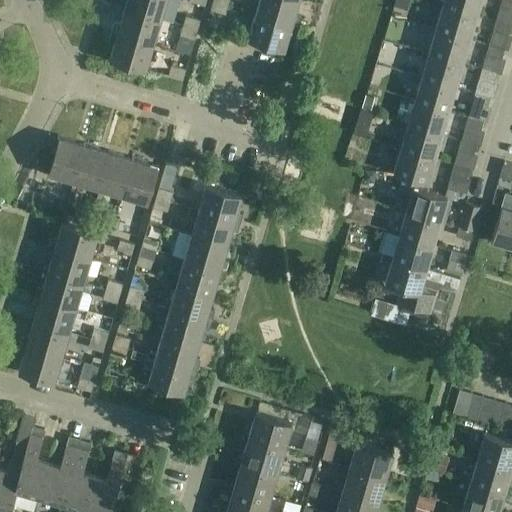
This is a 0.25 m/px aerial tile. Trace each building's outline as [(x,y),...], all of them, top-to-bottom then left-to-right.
[(127,0),(125,7),(161,18),(166,0),(127,0)] [(225,13),(228,4),(215,0),(213,0),(210,9),(225,13)] [(259,0),(256,12),(298,24),(301,14),(295,13),(298,0),(259,0)] [(408,0),(407,7),(430,13),(433,0),(408,0)] [(444,0),(443,4),(477,15),(481,0),(444,0)] [(511,0),(501,0),(495,20),(511,25),(511,0)] [(443,4),(436,28),(470,38),(477,15),(443,4)] [(114,21),(112,30),(154,42),(161,18),(125,7),(120,23),(114,21)] [(256,12),(248,37),(285,47),(289,31),(295,33),(298,24),(256,12)] [(185,15),(182,25),(197,29),(200,20),(185,15)] [(511,25),(495,20),(489,44),(508,49),(511,36),(508,35),(511,26),(511,25)] [(179,35),(194,39),(197,29),(182,25),(179,35)] [(436,28),(429,52),(463,62),(470,38),(436,28)] [(112,30),(109,39),(115,41),(110,57),(146,68),(154,42),(112,30)] [(489,44),(482,67),(501,73),(505,60),(501,59),(504,50),(507,51),(508,49),(489,44)] [(429,52),(422,76),(456,86),(463,62),(429,52)] [(168,75),(183,79),(186,69),(171,64),(168,75)] [(482,67),(475,91),(494,97),(497,84),(494,83),(496,73),(500,74),(501,73),(482,67)] [(422,76),(415,99),(449,109),(456,86),(422,76)] [(475,91),(468,115),(487,121),(491,107),(487,106),(490,97),(493,98),(494,97),(475,91)] [(415,99),(408,123),(442,133),(449,109),(415,99)] [(468,115),(461,139),(480,145),(484,132),(480,131),(483,121),(486,122),(487,121),(468,115)] [(408,123),(401,147),(435,157),(442,133),(408,123)] [(49,173),(74,180),(84,143),(60,136),(53,157),(42,154),(36,169),(49,173)] [(461,139),(454,163),(473,169),(477,156),(473,155),(476,144),(480,145),(461,139)] [(74,180),(98,187),(108,150),(84,143),(74,180)] [(394,172),(428,182),(435,157),(401,147),(394,172)] [(98,187),(122,194),(132,157),(108,150),(98,187)] [(157,164),(132,157),(122,194),(147,201),(157,164)] [(166,161),(159,185),(170,189),(178,164),(166,161)] [(511,164),(503,162),(499,176),(511,179),(511,164)] [(454,163),(447,188),(466,193),(470,178),(466,177),(469,168),(473,169),(454,163)] [(192,191),(202,195),(198,209),(240,221),(243,212),(237,210),(242,194),(206,183),(205,184),(195,181),(192,191)] [(391,205),(407,210),(441,220),(448,195),(414,185),(413,189),(398,185),(391,205)] [(159,186),(156,196),(170,200),(173,190),(159,186)] [(492,239),(511,245),(511,196),(506,195),(503,205),(502,205),(492,239)] [(156,196),(153,206),(168,210),(170,200),(156,196)] [(457,225),(458,225),(473,230),(474,230),(481,206),(464,202),(457,225)] [(89,213),(77,209),(74,216),(86,220),(89,213)] [(198,209),(191,233),(228,244),(232,228),(238,230),(240,221),(198,209)] [(407,210),(400,233),(434,243),(441,220),(407,210)] [(102,217),(100,225),(112,228),(114,220),(102,217)] [(51,236),(49,245),(91,258),(98,233),(62,222),(57,238),(51,236)] [(470,240),(473,230),(458,225),(455,235),(470,240)] [(191,233),(184,257),(226,270),(229,261),(223,259),(228,244),(191,233)] [(400,233),(393,258),(427,268),(434,243),(400,233)] [(144,235),(142,245),(156,249),(159,239),(144,235)] [(119,239),(116,249),(131,254),(134,244),(119,239)] [(84,282),(91,258),(49,245),(46,255),(52,257),(48,271),(84,282)] [(142,245),(139,255),(153,259),(156,249),(142,245)] [(445,271),(460,276),(467,254),(451,249),(445,271)] [(460,278),(427,268),(393,258),(382,255),(380,261),(391,264),(386,281),(402,286),(397,302),(430,311),(436,293),(421,289),(424,276),(442,282),(458,287),(460,278)] [(184,257),(179,273),(168,270),(165,280),(177,282),(213,292),(218,277),(224,279),(226,270),(184,257)] [(77,306),(84,282),(48,271),(43,287),(37,285),(34,294),(77,306)] [(107,279),(105,288),(119,292),(122,283),(107,279)] [(177,282),(170,306),(212,318),(214,309),(209,308),(213,292),(177,282)] [(130,284),(127,294),(142,298),(145,289),(130,284)] [(102,299),(116,303),(119,292),(105,288),(102,299)] [(37,306),(33,320),(70,331),(77,306),(34,294),(32,304),(37,306)] [(127,294),(124,304),(139,308),(142,298),(127,294)] [(371,315),(406,325),(411,309),(375,299),(371,315)] [(170,306),(162,330),(199,341),(204,326),(209,327),(212,318),(170,306)] [(23,334),(20,342),(63,354),(70,331),(33,320),(28,335),(23,334)] [(93,327),(91,337),(105,341),(108,332),(93,327)] [(162,330),(155,355),(197,367),(200,358),(194,357),(199,341),(162,330)] [(116,333),(113,343),(128,347),(130,337),(116,333)] [(87,347),(102,352),(105,341),(91,337),(87,347)] [(20,342),(17,352),(23,354),(18,369),(55,380),(63,354),(20,342)] [(113,343),(110,353),(125,357),(128,347),(113,343)] [(195,376),(197,367),(155,355),(148,380),(185,391),(189,375),(195,376)] [(79,377),(76,387),(90,391),(93,381),(79,377)] [(452,411),(464,415),(471,392),(459,389),(452,411)] [(464,415),(476,418),(482,396),(471,392),(464,415)] [(476,418),(487,421),(494,399),(482,396),(476,418)] [(487,421),(498,424),(505,402),(494,399),(487,421)] [(498,424),(511,428),(511,423),(511,404),(505,402),(498,424)] [(256,411),(249,436),(285,447),(292,422),(256,411)] [(33,426),(28,445),(15,490),(38,496),(48,463),(36,460),(45,430),(33,426)] [(511,440),(485,432),(478,457),(511,467),(511,440)] [(249,436),(241,460),(278,471),(285,447),(249,436)] [(38,496),(61,503),(80,440),(69,437),(60,467),(48,463),(38,496)] [(306,437),(301,450),(313,454),(317,441),(306,437)] [(61,503),(85,510),(94,477),(82,473),(91,443),(80,440),(61,503)] [(357,441),(350,466),(386,477),(394,452),(357,441)] [(0,506),(9,509),(15,490),(28,445),(17,442),(8,472),(0,469),(0,506)] [(106,480),(94,477),(85,510),(91,511),(109,511),(127,453),(115,450),(106,480)] [(432,452),(427,468),(444,473),(449,457),(432,452)] [(511,492),(505,490),(510,474),(511,475),(511,467),(478,457),(471,481),(511,492)] [(241,460),(234,485),(270,495),(278,471),(241,460)] [(350,466),(342,490),(379,501),(386,477),(350,466)] [(511,492),(471,481),(464,505),(487,511),(498,511),(503,499),(506,500),(506,501),(511,502),(511,492)] [(234,485),(227,509),(237,511),(265,511),(270,495),(234,485)] [(342,490),(335,511),(376,511),(379,501),(342,490)] [(432,497),(419,493),(415,505),(428,509),(432,497)]
